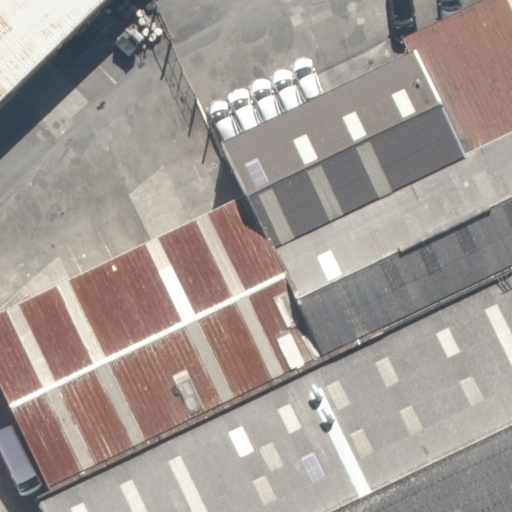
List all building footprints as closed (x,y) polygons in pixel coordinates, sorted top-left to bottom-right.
[(0,0),(0,69),(70,0),(0,0)] [(407,62),(452,161),(511,130),(511,0),(488,0),(398,41),(407,62)] [(194,238),(219,291),(402,207),(350,96),(167,180),(194,238)] [(268,397),(446,316),(511,285),(511,156),(402,207),(219,291),(268,397)] [(0,511),(17,511),(268,397),(219,291),(194,238),(0,326),(0,511)] [(511,295),(483,309),(511,371),(511,295)] [(17,511),(511,511),(511,459),(446,316),(17,511)]
